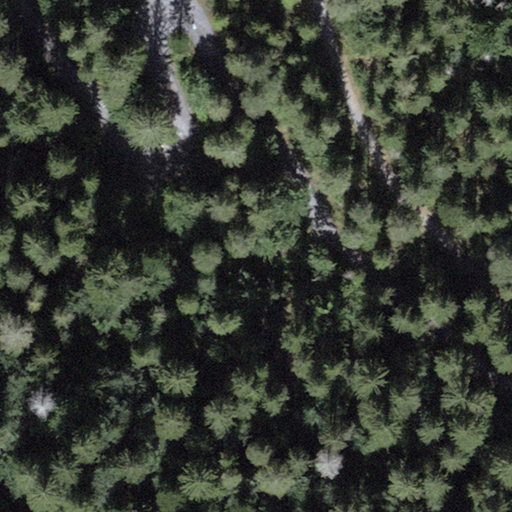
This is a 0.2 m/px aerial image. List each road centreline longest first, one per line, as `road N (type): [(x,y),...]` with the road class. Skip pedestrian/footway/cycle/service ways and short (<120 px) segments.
road 1 (track): [(511,386),(468,359),(341,248),(282,153),(232,97),(192,20),(168,16),(153,35),(185,140),(178,152),(152,159),(93,106),(18,0)]
road 2 (track): [(317,0),(317,20),(353,109),(397,195),(480,281),(511,336)]
